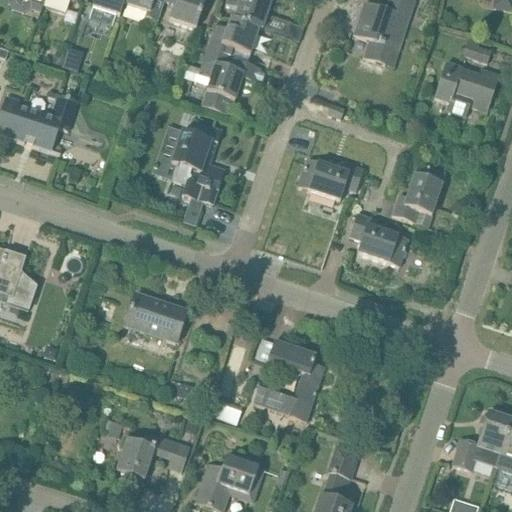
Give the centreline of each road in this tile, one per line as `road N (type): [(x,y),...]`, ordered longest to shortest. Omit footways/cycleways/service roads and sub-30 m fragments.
road 1 (residential): [(232,274),(327,0)]
road 2 (residential): [(232,274),(0,196)]
road 3 (residential): [(455,348),(232,274)]
road 4 (residential): [(455,348),(511,162)]
road 5 (residential): [(400,511),(455,348)]
